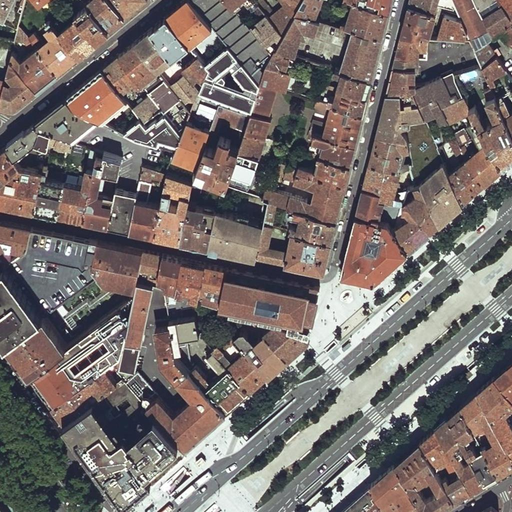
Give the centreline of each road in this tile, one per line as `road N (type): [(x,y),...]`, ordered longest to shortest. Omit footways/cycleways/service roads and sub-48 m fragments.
road 1 (residential): [(0,212),(329,276),(401,0)]
road 2 (primary): [(511,218),(175,511)]
road 3 (primary): [(267,511),(511,294)]
road 4 (residential): [(10,122),(159,2)]
road 5 (primary): [(82,511),(0,403)]
